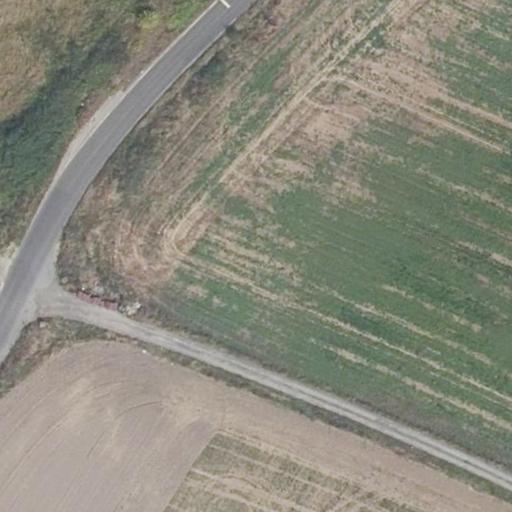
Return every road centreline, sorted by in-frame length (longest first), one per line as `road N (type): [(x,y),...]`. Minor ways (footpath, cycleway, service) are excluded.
road 1 (track): [(15,287),(511,476)]
road 2 (tertiary): [(0,318),(90,153),(239,0)]
